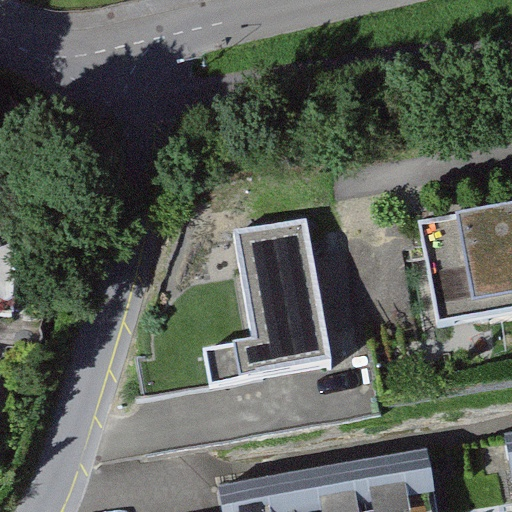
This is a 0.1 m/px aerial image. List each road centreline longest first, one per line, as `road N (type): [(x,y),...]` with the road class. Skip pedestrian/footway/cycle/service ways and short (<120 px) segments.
road 1 (residential): [(45,511),(63,479),(124,246),(130,164),(119,113),(88,69)]
road 2 (residential): [(88,69),(204,98),(456,62),(511,64)]
road 3 (residential): [(219,205),(511,152)]
road 4 (residential): [(88,69),(161,35),(326,0)]
